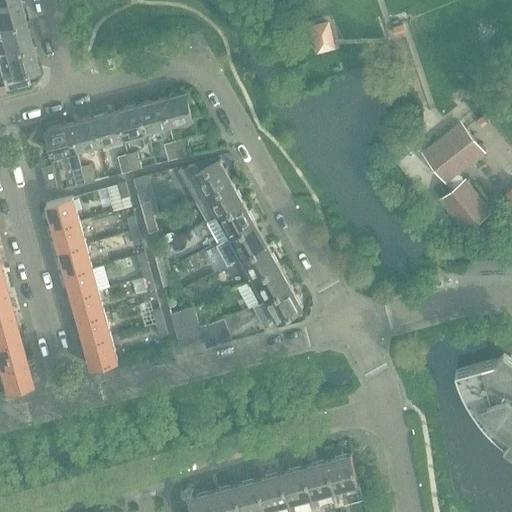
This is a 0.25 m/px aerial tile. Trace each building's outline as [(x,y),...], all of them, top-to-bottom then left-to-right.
[(0,29),(25,23),(19,0),(0,4),(0,29)] [(329,20),(310,24),(317,53),(336,48),(329,20)] [(0,53),(31,46),(25,23),(0,29),(0,34),(2,42),(0,42),(0,53)] [(403,24),(392,27),(395,35),(405,32),(403,24)] [(37,69),(31,46),(0,53),(0,71),(2,77),(11,75),(11,76),(37,69)] [(185,92),(162,98),(169,126),(193,119),(185,92)] [(162,98),(139,104),(146,132),(169,126),(162,98)] [(139,104),(116,110),(123,138),(146,132),(139,104)] [(116,110),(92,117),(100,144),(123,138),(116,110)] [(485,113),(477,120),(482,127),(491,120),(485,113)] [(92,117),(69,123),(77,150),(100,144),(92,117)] [(53,157),(67,153),(76,184),(85,182),(81,165),(77,150),(69,123),(46,129),(53,157)] [(446,182),(447,181),(453,189),(440,199),(465,231),(490,211),(465,179),(463,181),(457,173),(484,152),(466,128),(428,158),(446,182)] [(185,137),(173,140),(178,157),(189,154),(185,137)] [(169,159),(178,157),(173,140),(165,143),(169,159)] [(138,150),(127,153),(132,170),(142,167),(138,150)] [(123,172),(132,170),(127,153),(118,155),(123,172)] [(215,155),(194,161),(195,163),(197,162),(201,170),(218,160),(215,155)] [(179,168),(194,194),(229,174),(220,159),(218,160),(201,170),(197,162),(195,163),(179,168)] [(91,163),(81,165),(85,182),(95,179),(91,163)] [(48,189),(57,187),(51,164),(42,167),(48,189)] [(194,194),(206,216),(241,196),(229,174),(194,194)] [(128,195),(124,181),(116,183),(120,198),(128,195)] [(207,220),(217,237),(253,217),(241,196),(206,216),(208,220),(207,220)] [(46,204),(51,223),(77,216),(72,197),(46,204)] [(139,202),(142,213),(152,210),(149,199),(139,202)] [(157,229),(152,210),(142,213),(148,232),(157,229)] [(125,217),(128,226),(136,224),(133,215),(125,217)] [(51,223),(57,245),(84,238),(77,216),(51,223)] [(229,236),(238,252),(265,238),(253,217),(217,237),(220,242),(229,236)] [(141,242),(136,224),(128,226),(133,244),(141,242)] [(57,245),(64,268),(90,261),(84,238),(57,245)] [(241,269),(245,277),(276,259),(265,238),(238,252),(241,257),(225,266),(230,276),(241,269)] [(135,254),(140,272),(148,270),(143,251),(135,254)] [(154,256),(157,267),(166,264),(163,253),(154,256)] [(239,287),(247,302),(288,279),(276,259),(245,277),(248,281),(239,287)] [(64,268),(70,291),(97,284),(90,261),(64,268)] [(171,283),(166,264),(157,267),(162,285),(171,283)] [(153,289),(148,270),(140,272),(146,291),(153,289)] [(300,301),(288,279),(247,302),(250,307),(265,299),(274,315),(300,301)] [(70,291),(77,315),(103,307),(97,284),(70,291)] [(0,286),(0,311),(11,309),(4,285),(0,286)] [(191,338),(202,335),(197,321),(192,302),(182,305),(191,338)] [(150,305),(153,317),(161,315),(158,303),(150,305)] [(178,342),(191,338),(182,305),(169,309),(178,342)] [(289,313),(294,323),(302,321),(306,312),(302,306),(289,313)] [(77,315),(83,338),(109,330),(103,307),(77,315)] [(0,311),(0,336),(17,332),(11,309),(0,311)] [(165,330),(161,315),(153,317),(157,332),(165,330)] [(206,319),(197,321),(202,335),(210,333),(206,319)] [(116,354),(109,330),(83,338),(90,362),(116,354)] [(0,361),(24,355),(17,332),(0,336),(0,361)] [(491,428),(504,439),(511,445),(511,355),(510,353),(487,359),(455,368),(461,384),(469,400),(479,414),(491,428)] [(30,378),(24,355),(0,361),(0,370),(4,385),(30,378)] [(349,449),(325,456),(333,487),(330,488),(334,503),(362,496),(349,449)] [(317,492),(330,488),(333,487),(325,456),(302,462),(310,494),(308,494),(312,509),(321,507),(317,492)] [(302,462),(278,468),(287,500),(284,501),(286,511),(302,511),(312,509),(308,494),(310,494),(302,462)] [(270,511),(269,505),(284,501),(287,500),(278,468),(256,475),(264,506),(260,507),(261,511),(270,511)] [(256,475),(232,481),(240,511),(246,511),(260,507),(264,506),(256,475)] [(240,511),(232,481),(208,488),(214,511),(240,511)] [(214,511),(208,488),(186,494),(190,511),(214,511)]
